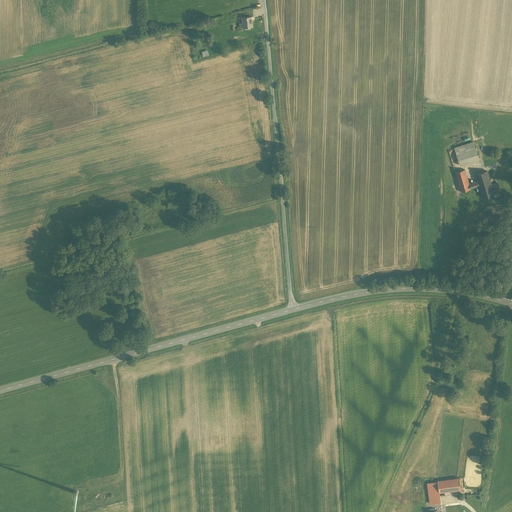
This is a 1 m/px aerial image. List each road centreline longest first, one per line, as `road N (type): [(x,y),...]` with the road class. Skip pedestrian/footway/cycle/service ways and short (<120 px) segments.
road 1 (residential): [(292,309),(261,0)]
road 2 (tertiary): [(0,390),(292,309)]
road 3 (tertiary): [(292,309),(405,288),(510,303)]
